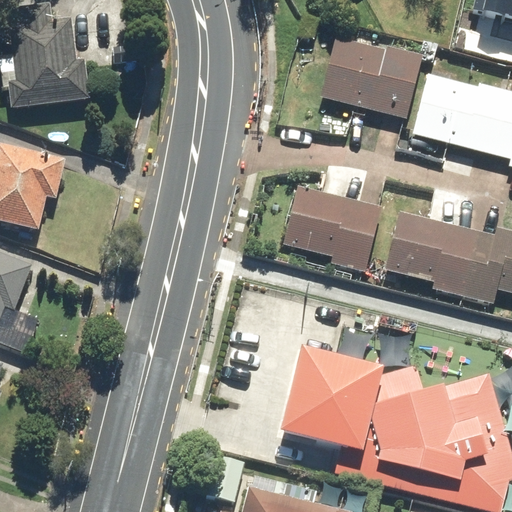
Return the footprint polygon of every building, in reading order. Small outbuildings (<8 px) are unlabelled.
[(511,0),(480,0),(476,17),(511,25),(511,0)] [(11,87),(14,113),(93,104),(89,64),(79,65),(74,23),(55,25),(53,9),(21,12),(23,29),(12,30),(19,86),(11,87)] [(337,39),(322,99),(407,121),(424,58),(388,49),(387,52),(337,39)] [(414,136),(511,161),(511,162),(511,168),(511,94),(480,86),(479,90),(430,77),(414,136)] [(68,165),(3,149),(0,161),(0,224),(41,234),(49,201),(59,204),(68,165)] [(383,209),(299,188),(285,247),(334,259),(332,266),(366,275),(383,209)] [(511,295),(511,233),(498,230),(496,237),(401,214),(387,272),(436,284),(434,291),(496,306),(499,292),(511,295)] [(35,270),(0,256),(0,330),(8,311),(17,315),(35,270)] [(390,369),(303,347),(280,437),(342,453),(336,476),(481,511),(502,511),(510,483),(511,482),(511,452),(491,376),(424,395),(417,368),(388,376),(390,369)] [(341,511),(250,490),(245,511),(341,511)]
